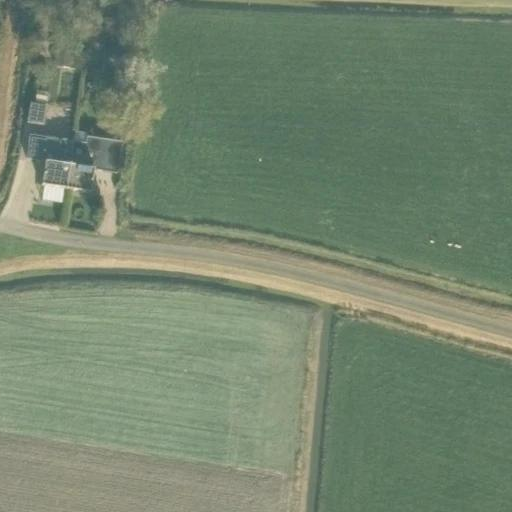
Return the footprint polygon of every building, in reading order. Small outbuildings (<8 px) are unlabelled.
[(53,68),(69,70),(73,46),(56,44),(53,68)] [(128,89),(130,71),(116,70),(114,88),(128,89)] [(126,105),(128,89),(114,88),(112,104),(126,105)] [(26,124),(43,127),(46,107),(30,104),(26,124)] [(67,158),(70,158),(73,142),(60,141),(30,137),(26,161),(44,163),(40,187),(63,191),(67,158)] [(67,158),(63,191),(90,195),(93,171),(116,174),(121,142),(85,137),(84,144),(73,142),(70,158),(67,158)]
